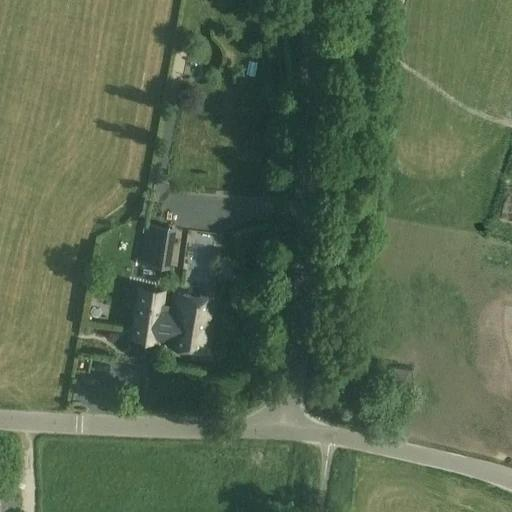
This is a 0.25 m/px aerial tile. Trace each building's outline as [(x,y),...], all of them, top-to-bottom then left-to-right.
[(191,53),(189,68),(209,70),(211,55),(191,53)] [(216,264),(225,227),(198,220),(188,257),(216,264)] [(145,264),(169,268),(176,227),(151,223),(145,264)] [(165,292),(142,289),(134,341),(157,344),(207,352),(215,300),(177,294),(173,320),(161,318),(165,292)] [(388,379),(412,382),(413,369),(389,367),(388,379)] [(41,511),(41,486),(23,486),(22,511),(41,511)] [(0,511),(20,511),(21,497),(0,495),(0,511)]
